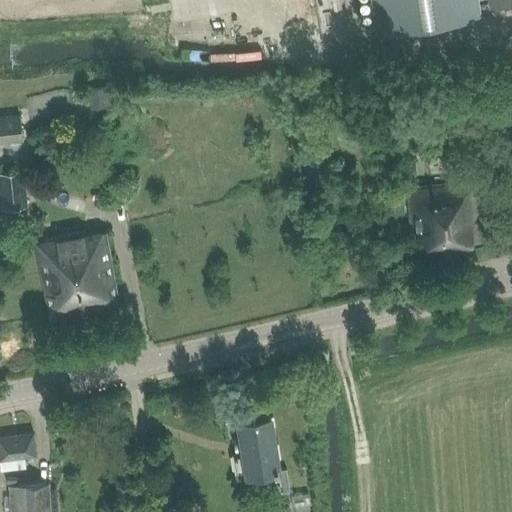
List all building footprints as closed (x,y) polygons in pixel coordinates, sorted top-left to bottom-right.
[(511,5),(511,0),(373,0),(380,36),(478,20),(475,0),(488,0),(490,9),(511,5)] [(111,77),(92,76),(91,94),(110,95),(111,77)] [(0,143),(23,141),(20,115),(0,117),(0,143)] [(0,172),(0,189),(1,202),(0,202),(0,208),(2,209),(27,206),(23,170),(0,172)] [(474,180),(450,183),(407,187),(411,234),(415,233),(417,257),(464,252),(463,245),(494,241),(490,192),(475,193),(474,180)] [(50,316),(119,303),(106,231),(86,235),(85,231),(35,241),(50,316)] [(238,477),(278,471),(269,416),(239,420),(245,454),(234,455),(238,477)] [(36,456),(34,433),(0,436),(0,469),(24,467),(23,457),(36,456)] [(5,511),(48,511),(48,484),(5,486),(5,511)]
